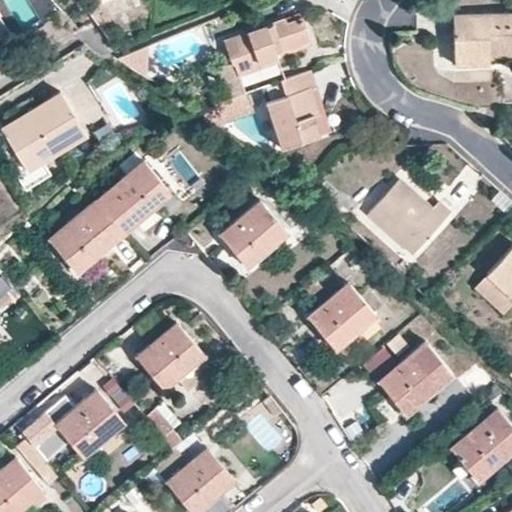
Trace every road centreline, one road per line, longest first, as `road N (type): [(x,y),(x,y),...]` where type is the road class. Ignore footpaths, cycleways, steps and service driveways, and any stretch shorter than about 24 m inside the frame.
road 1 (residential): [(0,409),(144,288),(180,277),(209,290),(306,407),(332,451)]
road 2 (residential): [(511,173),(452,121),(402,104),(378,81),(367,33),(381,0)]
